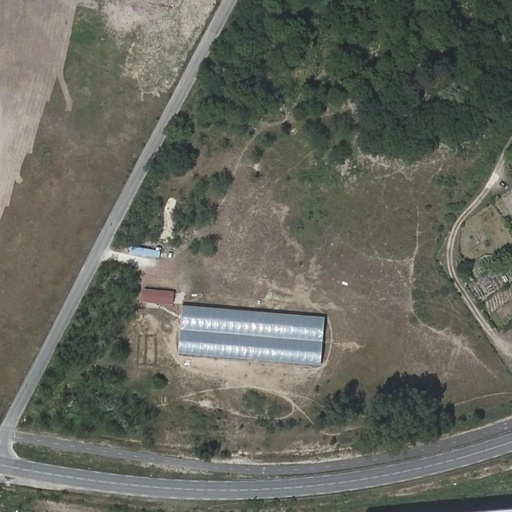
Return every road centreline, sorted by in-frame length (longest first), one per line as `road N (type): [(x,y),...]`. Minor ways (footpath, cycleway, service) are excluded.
road 1 (tertiary): [(0,464),(118,483),(265,489),(400,472),(511,441)]
road 2 (unclassified): [(0,446),(230,0)]
